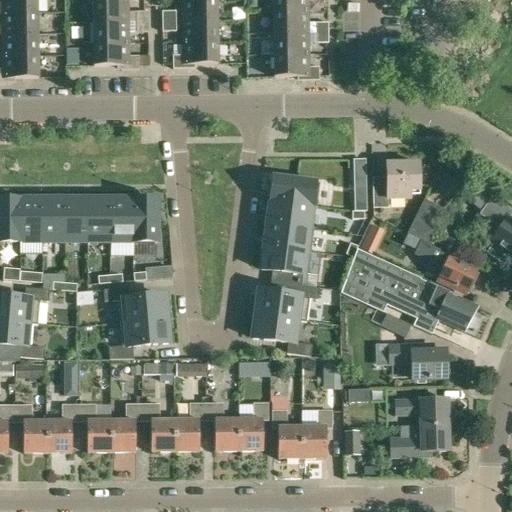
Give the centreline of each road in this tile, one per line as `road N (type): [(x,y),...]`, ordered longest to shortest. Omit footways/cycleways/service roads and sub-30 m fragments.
road 1 (residential): [(490,501),(0,504)]
road 2 (residential): [(255,109),(219,333),(198,333),(177,110)]
road 3 (residential): [(0,111),(177,110)]
road 4 (residential): [(369,104),(453,126),(511,160)]
road 5 (residential): [(452,0),(434,72),(370,72)]
road 6 (residential): [(490,501),(511,375)]
